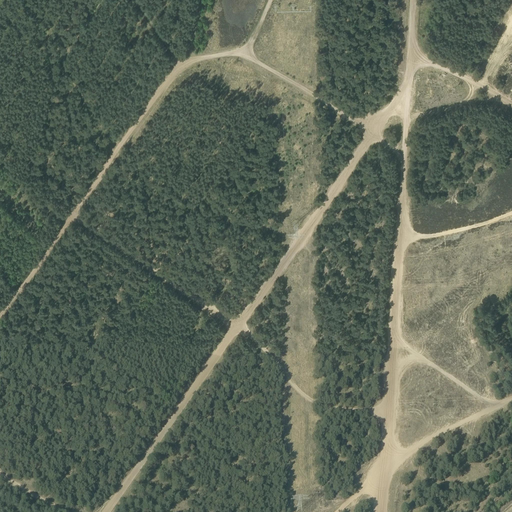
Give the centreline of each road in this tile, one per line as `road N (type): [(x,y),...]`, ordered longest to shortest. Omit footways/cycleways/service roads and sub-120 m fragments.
road 1 (track): [(235,325),(301,394),(349,410),(388,411),(414,0)]
road 2 (track): [(70,217),(235,325),(106,511)]
road 3 (track): [(407,91),(235,325)]
road 4 (track): [(511,400),(388,466),(388,411)]
road 5 (track): [(0,310),(113,155)]
road 6 (track): [(234,51),(371,133)]
